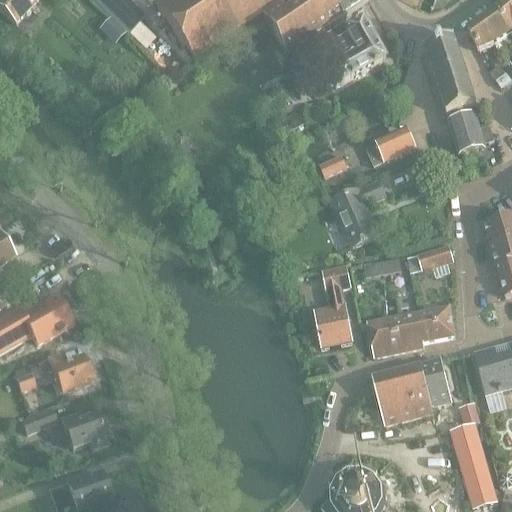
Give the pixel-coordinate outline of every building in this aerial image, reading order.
[(40,0),(0,0),(0,16),(14,30),(38,4),(37,4),(40,0)] [(252,23),(261,17),(285,0),(165,0),(153,9),(192,65),(252,23)] [(285,0),(261,17),(286,60),(310,44),(311,43),(308,38),(322,30),(326,31),(370,5),(367,0),(285,0)] [(499,16),(511,33),(511,1),(497,12),(499,16)] [(496,48),(511,37),(511,33),(499,16),(497,12),(467,34),(479,55),(496,48)] [(111,20),(100,31),(108,38),(119,27),(111,20)] [(331,73),(340,90),(383,65),(360,24),(345,33),(342,28),(329,35),(327,31),(326,32),(326,31),(322,30),(308,38),(311,43),(310,44),(313,50),(312,51),(326,76),(331,73)] [(426,51),(448,119),(446,120),(448,125),(475,117),(473,112),(478,110),(455,40),(426,51)] [(500,70),(490,77),(495,84),(505,77),(500,70)] [(497,86),(503,94),(511,88),(506,80),(497,86)] [(448,125),(454,143),(459,159),(486,151),(485,148),(495,145),(490,130),(480,134),(475,117),(448,125)] [(378,149),(368,153),(376,171),(387,166),(387,167),(416,154),(407,132),(377,146),(378,149)] [(342,161),(321,170),(326,181),(347,171),(342,161)] [(365,209),(384,202),(378,187),(359,194),(331,205),(350,253),(378,242),(365,209)] [(511,220),(485,228),(491,249),(511,243),(511,220)] [(0,271),(15,262),(0,240),(0,271)] [(511,243),(491,249),(497,270),(511,266),(511,243)] [(407,262),(410,275),(410,278),(423,275),(452,266),(448,251),(418,261),(415,262),(415,261),(407,262)] [(383,280),(400,277),(398,264),(381,267),(383,280)] [(511,300),(511,266),(497,270),(507,302),(511,300)] [(353,347),(345,309),(342,294),(350,292),(346,271),(322,276),(326,297),(330,312),(313,315),(321,354),(353,347)] [(418,317),(424,347),(456,340),(450,310),(418,317)] [(26,326),(0,340),(0,360),(5,369),(39,349),(45,359),(73,343),(67,333),(73,329),(64,312),(29,332),(26,326)] [(393,322),(400,357),(425,352),(424,347),(418,317),(393,322)] [(368,327),(374,362),(400,357),(393,322),(368,327)] [(511,351),(476,361),(487,403),(511,395),(511,351)] [(62,401),(94,389),(84,362),(63,370),(60,361),(48,366),(48,367),(38,371),(42,381),(53,377),(62,401)] [(374,381),(385,431),(432,420),(431,414),(453,409),(442,365),(374,381)] [(28,370),(15,375),(18,383),(31,378),(28,370)] [(31,378),(16,384),(20,395),(35,389),(31,378)] [(468,420),(462,422),(465,431),(480,426),(475,408),(466,410),(468,420)] [(28,441),(58,429),(53,416),(22,428),(28,441)] [(97,421),(95,422),(94,421),(93,420),(92,419),(91,419),(90,419),(88,420),(87,421),(86,421),(86,422),(85,424),(85,425),(77,429),(75,422),(62,428),(73,456),(89,450),(92,457),(109,450),(97,421)] [(475,429),(452,436),(473,511),(477,511),(497,506),(475,429)] [(321,511),(384,511),(387,507),(386,492),(377,479),(378,478),(371,473),(361,471),(355,471),(350,472),(344,474),(341,476),(338,479),(333,484),(332,486),(330,489),(337,497),(321,511)] [(73,504),(56,510),(56,511),(100,511),(113,507),(102,477),(68,490),(73,504)]
